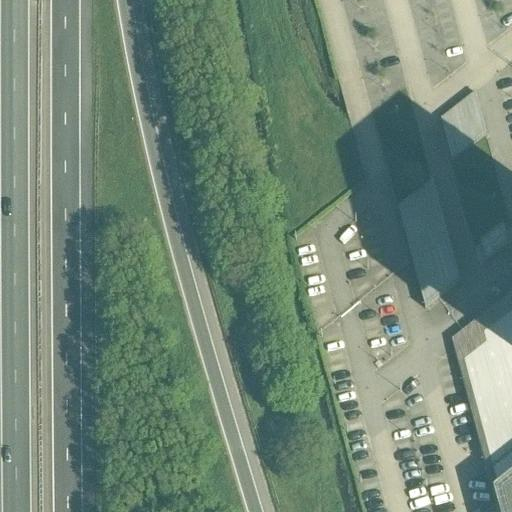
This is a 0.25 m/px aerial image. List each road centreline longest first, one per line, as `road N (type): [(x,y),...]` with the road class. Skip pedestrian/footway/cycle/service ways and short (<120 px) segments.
road 1 (motorway): [(254,511),(165,199),(124,0)]
road 2 (motorway): [(15,0),(16,511)]
road 3 (motorway): [(67,511),(66,0)]
road 4 (unknown): [(413,339),(378,180),(330,221),(320,241),(322,265),(353,391)]
road 5 (unknown): [(426,113),(475,287),(511,253)]
road 6 (unknown): [(413,339),(450,480)]
road 7 (unknown): [(353,391),(387,511)]
